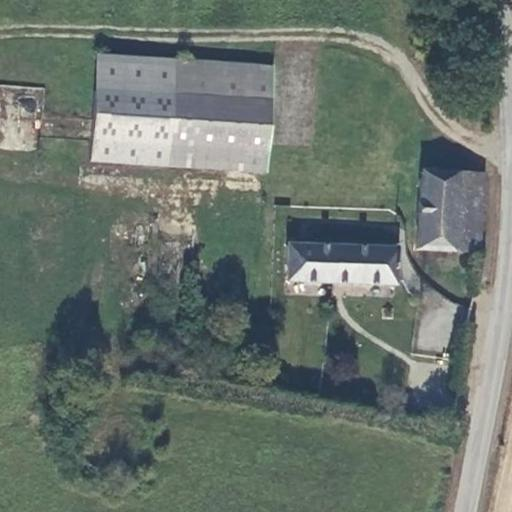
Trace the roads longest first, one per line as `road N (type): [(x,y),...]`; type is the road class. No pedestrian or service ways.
road 1 (unclassified): [(463,511),(511,244)]
road 2 (unclassified): [(511,166),(495,0)]
